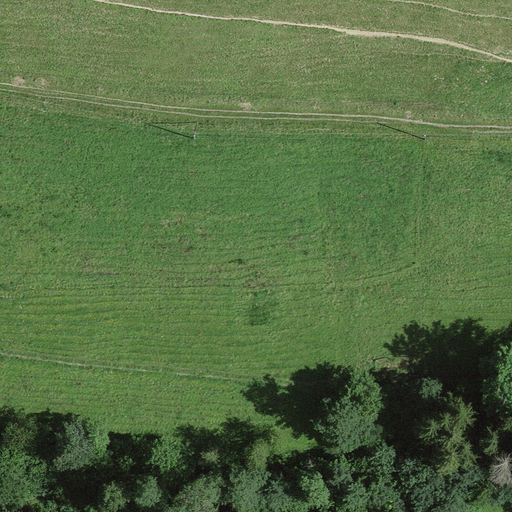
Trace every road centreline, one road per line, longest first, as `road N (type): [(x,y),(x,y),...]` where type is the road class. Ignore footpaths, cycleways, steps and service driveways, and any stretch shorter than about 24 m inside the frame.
road 1 (track): [(0,506),(82,485),(324,461),(511,396)]
road 2 (track): [(0,92),(203,120),(511,134)]
road 3 (track): [(443,419),(306,386),(0,350)]
